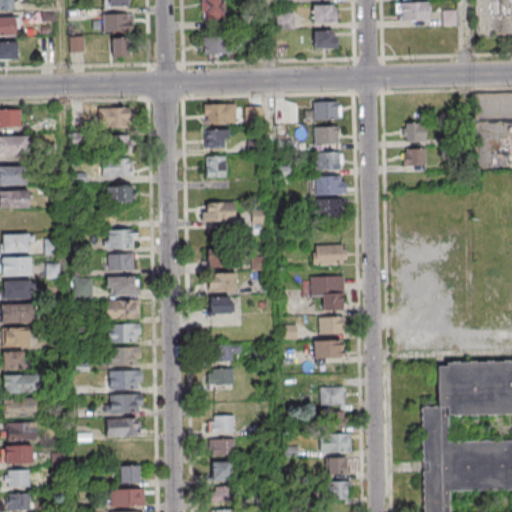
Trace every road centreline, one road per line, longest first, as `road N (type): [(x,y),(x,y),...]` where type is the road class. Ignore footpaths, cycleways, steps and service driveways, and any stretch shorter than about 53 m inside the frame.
road 1 (residential): [(377,511),(368,0)]
road 2 (residential): [(173,511),(166,84)]
road 3 (residential): [(511,73),(166,84)]
road 4 (residential): [(166,84),(0,87)]
